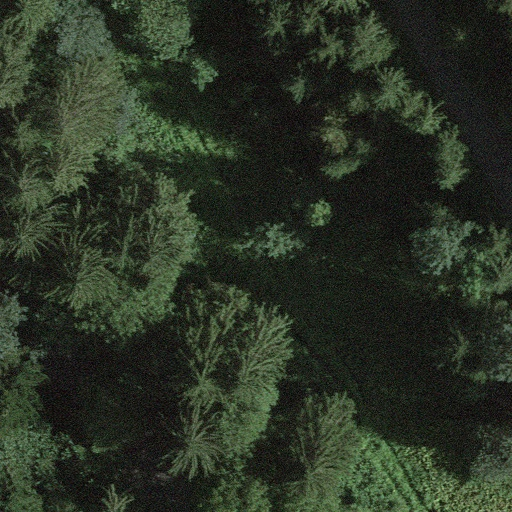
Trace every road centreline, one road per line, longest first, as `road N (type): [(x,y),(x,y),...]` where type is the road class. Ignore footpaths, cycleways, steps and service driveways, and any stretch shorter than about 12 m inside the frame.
road 1 (unclassified): [(0,319),(182,511)]
road 2 (unclassified): [(511,175),(415,0)]
